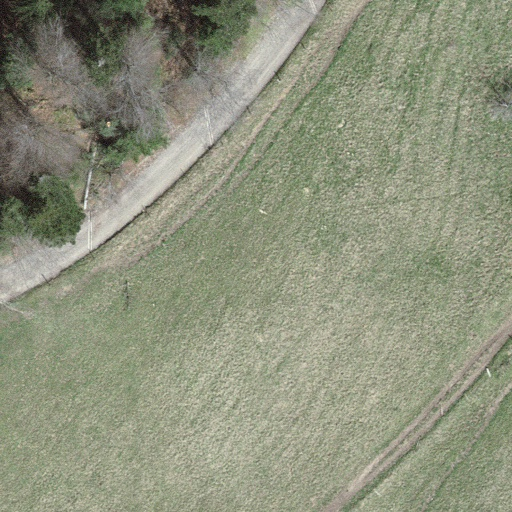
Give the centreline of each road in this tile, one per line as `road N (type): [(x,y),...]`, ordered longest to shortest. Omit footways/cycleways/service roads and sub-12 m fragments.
road 1 (track): [(302,0),(241,87),(154,177),(104,219),(0,283)]
road 2 (track): [(511,302),(307,511)]
